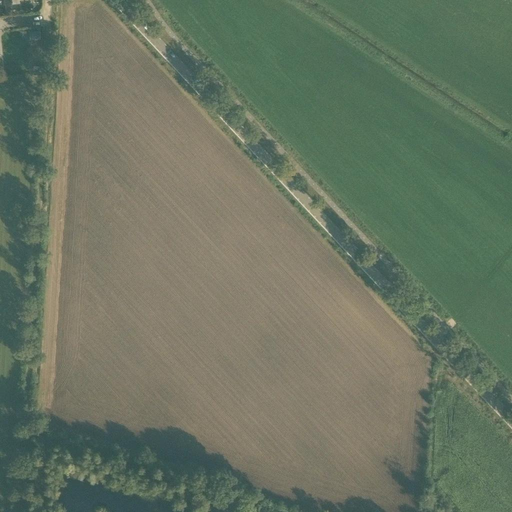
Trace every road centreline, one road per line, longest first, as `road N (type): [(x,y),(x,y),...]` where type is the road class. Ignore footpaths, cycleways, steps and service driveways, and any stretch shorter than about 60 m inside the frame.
road 1 (tertiary): [(511,422),(117,0)]
road 2 (track): [(22,511),(48,0)]
